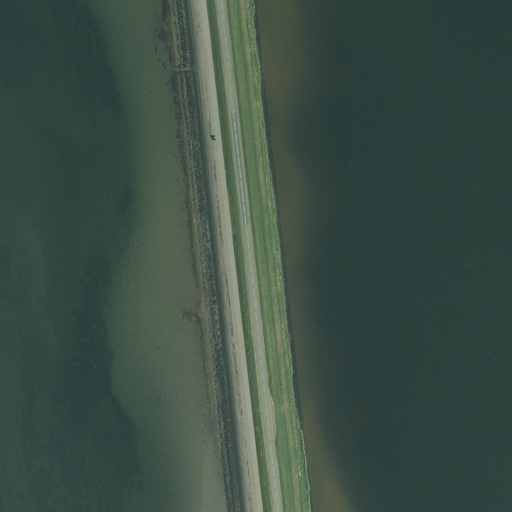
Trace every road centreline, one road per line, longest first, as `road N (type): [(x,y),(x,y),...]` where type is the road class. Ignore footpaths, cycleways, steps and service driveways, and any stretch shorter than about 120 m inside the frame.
road 1 (unclassified): [(260,511),(201,0)]
road 2 (trunk): [(274,511),(219,0)]
